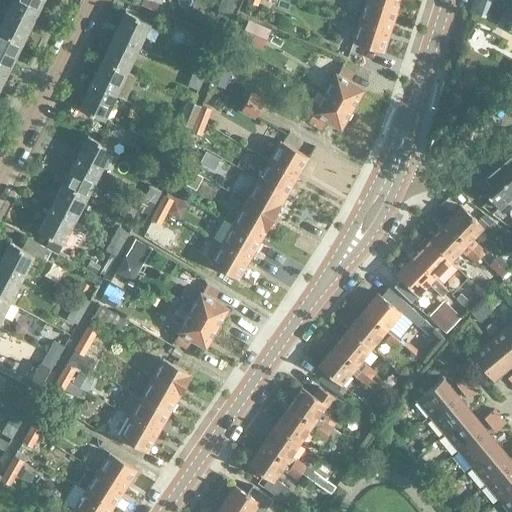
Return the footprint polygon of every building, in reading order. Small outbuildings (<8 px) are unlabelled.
[(0,0),(0,3),(8,7),(33,19),(42,0),(0,0)] [(158,0),(141,0),(140,4),(154,10),(158,0)] [(232,3),(225,0),(220,0),(217,9),(218,10),(216,15),(226,18),(228,14),(232,3)] [(397,8),(371,0),(364,0),(359,19),(390,29),(397,8)] [(371,0),(397,8),(399,0),(371,0)] [(0,23),(0,32),(21,43),(33,19),(8,7),(0,23)] [(114,35),(139,47),(150,23),(138,17),(138,16),(125,10),(114,35)] [(235,16),(232,26),(243,30),(246,20),(235,16)] [(390,29),(359,19),(352,40),(383,51),(390,29)] [(0,32),(0,62),(9,67),(21,43),(0,32)] [(114,35),(102,59),(127,71),(139,47),(114,35)] [(102,59),(90,83),(116,95),(127,71),(102,59)] [(191,73),(203,77),(208,65),(196,60),(191,73)] [(0,62),(0,86),(9,67),(0,62)] [(323,93),(352,109),(363,89),(348,80),(353,72),(341,66),(337,74),(335,73),(323,93)] [(203,77),(191,73),(186,85),(198,90),(203,77)] [(116,95),(90,83),(78,107),(92,114),(93,113),(104,119),(116,95)] [(239,110),(254,118),(265,97),(251,89),(239,110)] [(352,109),(323,93),(307,122),(320,129),(325,121),(340,129),(352,109)] [(178,126),(190,131),(191,131),(195,118),(199,108),(187,104),(182,116),(178,126)] [(195,118),(205,122),(211,109),(200,105),(199,108),(195,118)] [(191,131),(200,135),(205,122),(195,118),(191,131)] [(110,135),(133,146),(139,133),(116,122),(110,135)] [(190,131),(178,126),(174,137),(186,142),(190,131)] [(75,160),(99,172),(111,150),(99,143),(100,142),(87,135),(75,160)] [(268,161),(296,177),(308,157),(280,141),(269,160),(268,161)] [(178,166),(188,171),(196,157),(185,152),(178,166)] [(264,168),(257,182),(284,198),(296,177),(268,161),(269,160),(261,156),(257,163),(264,168)] [(492,170),(511,192),(511,163),(507,158),(492,170)] [(75,160),(62,183),(87,196),(99,172),(75,160)] [(188,171),(178,166),(172,177),(174,178),(168,187),(170,188),(168,191),(177,195),(179,192),(177,191),(182,182),(188,171)] [(511,192),(492,170),(476,184),(497,209),(509,199),(511,202),(511,192)] [(245,202),(273,218),(284,198),(257,182),(245,202)] [(87,196),(62,183),(50,206),(75,219),(87,196)] [(145,195),(155,201),(161,192),(150,186),(145,195)] [(156,207),(166,213),(173,200),(163,194),(156,207)] [(155,201),(145,195),(138,206),(149,213),(155,201)] [(233,222),(261,238),(273,218),(245,202),(233,222)] [(75,219),(50,206),(37,231),(50,237),(51,236),(63,242),(75,219)] [(166,213),(156,207),(150,219),(160,225),(166,213)] [(445,223),(480,257),(486,251),(472,237),(481,228),(460,207),(445,223)] [(233,222),(222,242),(250,258),(261,238),(233,222)] [(480,257),(445,223),(429,240),(450,260),(460,250),(474,263),(480,257)] [(111,238),(121,244),(128,232),(118,226),(111,238)] [(117,269),(134,278),(153,245),(135,235),(117,269)] [(121,244),(111,238),(104,249),(115,255),(121,244)] [(413,256),(441,284),(457,267),(450,260),(429,240),(413,256)] [(0,259),(0,267),(20,279),(32,256),(21,250),(21,248),(9,242),(0,259)] [(250,258),(222,242),(210,263),(238,279),(250,258)] [(441,284),(413,256),(395,275),(416,295),(427,284),(441,296),(447,289),(441,284)] [(0,297),(8,302),(20,279),(0,267),(0,297)] [(189,312),(217,328),(228,308),(213,300),(218,291),(206,285),(202,293),(200,292),(189,312)] [(389,334),(389,335),(399,342),(400,341),(405,346),(410,340),(407,338),(408,337),(390,323),(399,312),(405,317),(411,309),(398,298),(392,306),(377,293),(361,312),(384,331),(384,330),(389,334)] [(73,306),(83,311),(89,300),(79,294),(73,306)] [(0,297),(0,317),(8,302),(0,297)] [(447,331),(461,317),(442,298),(428,313),(447,331)] [(129,320),(100,304),(93,316),(122,331),(129,320)] [(83,311),(73,306),(66,318),(76,323),(83,311)] [(217,328),(189,312),(177,332),(179,333),(174,342),(186,348),(191,340),(205,348),(217,328)] [(361,312),(346,330),(369,349),(384,331),(361,312)] [(80,338),(93,345),(97,338),(94,337),(97,331),(87,325),(80,338)] [(489,341),(510,366),(511,364),(511,334),(506,327),(489,341)] [(346,330),(332,347),(370,378),(375,371),(366,363),(361,359),(369,349),(346,330)] [(399,342),(389,335),(384,340),(394,348),(399,342)] [(93,345),(80,338),(69,357),(85,366),(91,369),(96,361),(84,354),(86,349),(100,357),(103,351),(93,345)] [(46,352),(56,358),(63,346),(53,340),(46,352)] [(510,366),(489,341),(472,355),(493,380),(510,366)] [(370,378),(332,347),(316,366),(334,381),(329,387),(341,397),(347,390),(340,384),(350,372),(355,376),(365,385),(366,384),(368,386),(373,380),(370,378)] [(56,358),(46,352),(39,365),(49,371),(56,358)] [(59,376),(68,381),(75,385),(85,366),(69,357),(59,376)] [(150,378),(179,394),(190,375),(161,358),(150,378)] [(68,381),(59,376),(52,388),(62,393),(68,381)] [(457,383),(462,389),(471,382),(466,376),(457,383)] [(179,394),(150,378),(139,397),(168,413),(179,394)] [(411,393),(431,417),(457,395),(443,378),(432,386),(425,378),(415,386),(417,388),(411,393)] [(471,382),(462,389),(469,397),(477,389),(471,382)] [(317,428),(327,435),(336,441),(342,433),(323,420),(317,416),(324,406),(328,408),(334,399),(317,387),(311,395),(300,387),(286,407),(311,424),(312,423),(317,427),(317,428)] [(431,417),(444,434),(471,411),(457,395),(431,417)] [(128,416),(157,432),(168,413),(139,397),(128,416)] [(273,427),(298,444),(311,424),(286,407),(273,427)] [(6,422),(17,427),(24,415),(13,409),(6,422)] [(485,417),(490,423),(500,416),(494,409),(485,417)] [(444,434),(458,450),(485,428),(471,411),(444,434)] [(157,432),(128,416),(117,435),(146,452),(157,432)] [(500,416),(490,423),(496,430),(505,423),(500,416)] [(28,428),(38,434),(44,422),(35,417),(28,428)] [(17,427),(6,422),(0,432),(11,438),(17,427)] [(273,427),(260,445),(301,473),(307,465),(291,454),(298,444),(273,427)] [(38,434),(28,428),(22,440),(31,445),(38,434)] [(327,435),(317,428),(313,434),(323,441),(327,435)] [(485,428),(458,450),(472,467),(499,445),(485,428)] [(301,473),(260,445),(247,465),(268,480),(264,486),(283,500),(290,489),(275,478),(281,468),(297,479),(301,473)] [(472,467),(486,483),(511,461),(511,460),(499,445),(472,467)] [(96,472),(123,489),(135,471),(108,453),(96,472)] [(7,467),(17,473),(24,460),(14,455),(7,467)] [(511,461),(486,483),(499,500),(511,489),(511,461)] [(17,473),(7,467),(0,478),(0,479),(2,480),(10,485),(17,473)] [(84,490),(111,508),(123,489),(96,472),(84,490)] [(221,504),(233,511),(263,511),(271,500),(251,486),(246,494),(233,486),(221,504)] [(511,511),(511,489),(499,500),(509,511),(511,511)] [(108,511),(111,508),(84,490),(73,508),(78,511),(108,511)]
